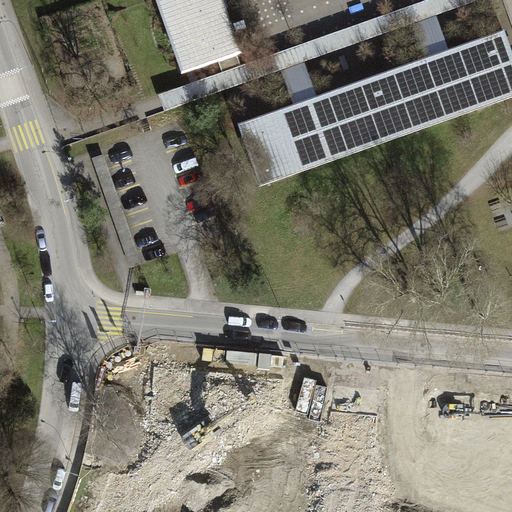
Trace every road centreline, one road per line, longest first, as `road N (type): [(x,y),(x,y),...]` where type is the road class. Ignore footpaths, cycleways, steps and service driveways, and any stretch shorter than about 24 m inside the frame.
road 1 (residential): [(67,315),(511,359)]
road 2 (residential): [(0,58),(60,235),(67,315)]
road 3 (residential): [(67,315),(33,511)]
